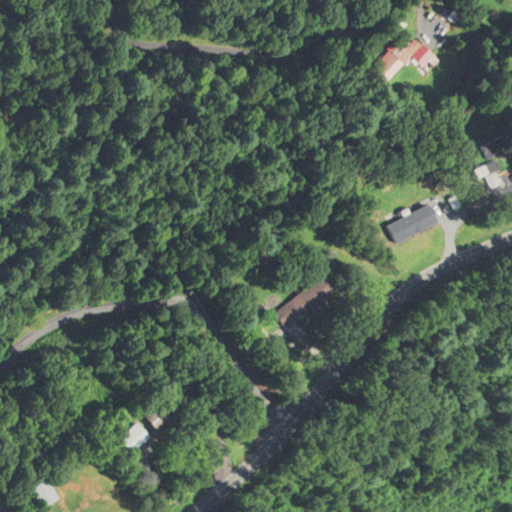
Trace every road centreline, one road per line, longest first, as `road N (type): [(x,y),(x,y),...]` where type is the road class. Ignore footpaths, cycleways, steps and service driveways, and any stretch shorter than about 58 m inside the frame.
road 1 (tertiary): [(195,511),(287,426),(395,299),(511,236)]
road 2 (residential): [(287,426),(200,313),(176,303),(76,317),(0,366)]
